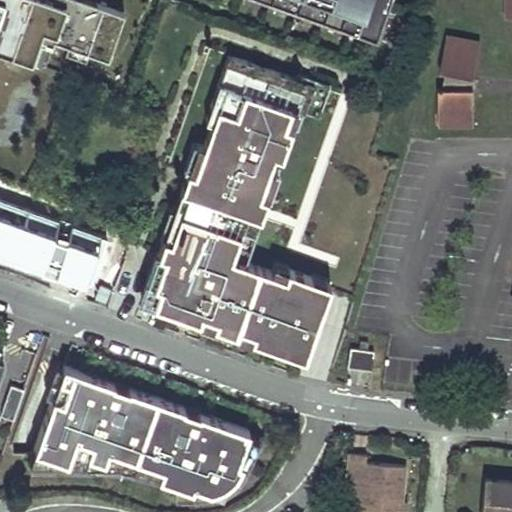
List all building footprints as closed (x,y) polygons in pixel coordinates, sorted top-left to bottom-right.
[(125,10),(98,0),(0,0),(0,50),(35,66),(45,34),(107,58),(125,10)] [(283,0),(375,33),(387,0),(283,0)] [(479,41),(444,34),(435,77),(436,123),(471,123),(471,83),(479,41)] [(315,78),(298,72),(229,47),(218,79),(232,84),(224,105),(217,102),(211,119),(202,142),(193,169),(187,166),(172,207),(179,210),(169,237),(163,235),(140,297),(169,307),(171,301),(200,311),(215,316),(213,323),(235,331),(238,324),(253,330),(250,336),(304,355),(328,289),(306,281),(309,274),(288,266),(286,274),(271,268),(244,258),(231,254),(241,225),(254,230),(267,194),(259,191),(264,177),(274,151),(281,153),(291,124),(284,122),(290,104),(304,109),(315,78)] [(298,72),(315,78),(304,109),(290,104),(284,122),(291,124),(298,127),(300,119),(316,125),(332,78),(300,66),(298,72)] [(204,117),(211,119),(217,102),(224,105),(232,84),(218,79),(204,117)] [(182,164),(187,166),(193,169),(202,142),(191,138),(182,164)] [(264,177),(272,180),(281,153),(274,151),(264,177)] [(4,162),(0,174),(0,176),(20,184),(25,170),(4,162)] [(0,180),(0,208),(57,231),(67,208),(0,180)] [(158,233),(163,235),(169,237),(179,210),(172,207),(167,205),(158,233)] [(244,258),(254,230),(241,225),(231,254),(244,258)] [(286,274),(288,266),(273,261),(271,268),(286,274)] [(331,282),(309,274),(306,281),(328,289),(331,282)] [(212,326),(213,323),(215,316),(200,311),(171,301),(169,307),(198,318),(196,321),(212,326)] [(249,339),(250,336),(253,330),(238,324),(235,331),(234,334),(249,339)] [(350,345),(347,365),(374,368),(376,358),(372,357),(373,349),(366,348),(367,341),(359,340),(357,347),(350,345)] [(63,362),(34,446),(67,457),(71,445),(104,456),(107,445),(161,463),(158,473),(174,478),(192,484),(192,480),(201,484),(210,487),(220,483),(226,480),(233,473),(239,465),(242,459),(237,458),(246,431),(248,426),(63,362)] [(24,388),(10,383),(0,411),(0,413),(13,418),(24,388)] [(192,484),(174,478),(175,494),(209,491),(217,489),(225,485),(231,481),(237,475),(241,469),(258,436),(246,431),(237,458),(242,459),(239,465),(233,473),(226,480),(220,483),(210,487),(201,484),(192,480),(192,484)] [(67,457),(34,446),(29,462),(67,462),(98,462),(107,462),(114,463),(119,464),(128,465),(158,473),(161,463),(107,445),(104,456),(71,445),(67,457)] [(364,452),(350,450),(345,483),(359,485),(358,499),(356,511),(397,511),(398,504),(403,465),(364,459),(364,452)] [(511,511),(511,482),(481,479),(477,511),(511,511)] [(359,485),(345,483),(344,497),(358,499),(359,485)] [(10,496),(0,495),(0,508),(9,509),(10,496)]
